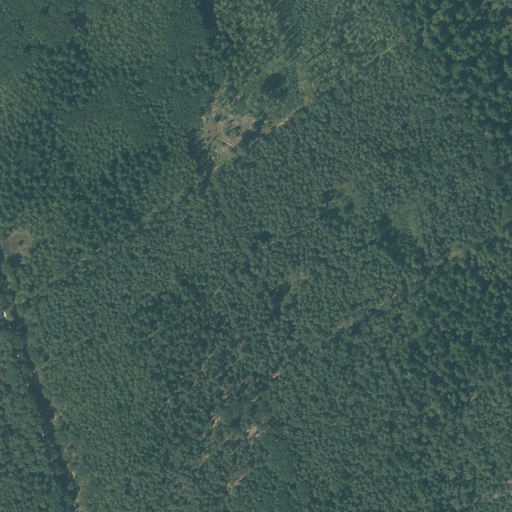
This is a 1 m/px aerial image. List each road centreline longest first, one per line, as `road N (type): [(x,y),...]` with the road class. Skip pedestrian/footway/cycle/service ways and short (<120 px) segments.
road 1 (unknown): [(194,0),(208,42),(211,132),(390,298),(425,384),(511,484)]
road 2 (track): [(79,262),(413,39)]
road 3 (track): [(293,359),(128,0)]
road 4 (unknown): [(312,223),(254,251),(214,291),(137,310),(0,387)]
road 5 (track): [(366,315),(113,486)]
road 6 (unknown): [(0,245),(11,310),(75,511)]
road 7 (track): [(511,184),(396,0)]
road 8 (track): [(413,39),(511,198)]
road 9 (track): [(511,217),(390,298)]
road 10 (track): [(420,431),(300,511)]
road 11 (track): [(420,431),(366,315)]
